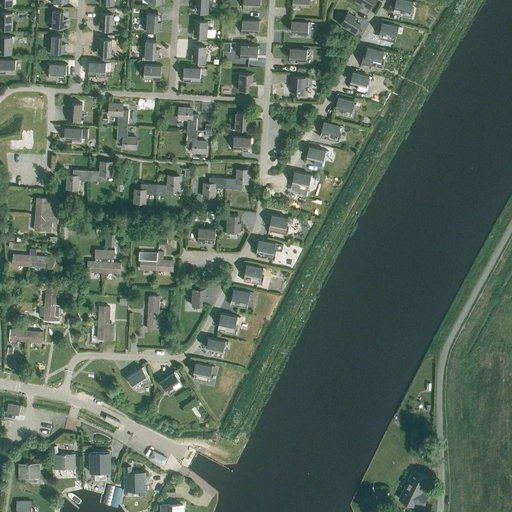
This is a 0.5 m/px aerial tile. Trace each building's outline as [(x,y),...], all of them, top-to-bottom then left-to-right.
[(195,0),(196,4),(199,4),(198,12),(209,13),(209,0),(195,0)] [(243,0),(243,4),(243,10),(252,10),(252,5),(254,5),(260,6),(260,0),(243,0)] [(292,0),(292,3),(299,4),(299,3),(301,4),(300,9),(309,10),(310,4),(310,0),(292,0)] [(355,0),(371,9),(370,8),(374,0),(355,0)] [(416,1),(410,0),(395,0),(394,7),(400,8),(402,8),(401,14),(410,16),(411,10),(413,1),(416,2),(416,1)] [(66,28),(66,19),(63,18),(64,10),(53,10),(52,27),(49,26),(49,27),(62,28),(66,28)] [(354,20),(357,15),(349,10),(346,15),(341,23),(338,22),(357,33),(356,32),(361,24),(356,21),(354,20)] [(16,12),(3,11),(0,11),(0,20),(2,21),(2,29),(13,29),(13,12),(16,12)] [(104,12),(100,12),(100,21),(103,21),(102,29),(113,30),(114,13),(117,13),(104,12)] [(160,31),(161,22),(158,21),(158,13),(148,13),(147,29),(144,29),(144,30),(157,31),(157,30),(160,31)] [(261,21),(261,20),(239,19),(239,20),(242,20),(242,29),(241,35),(250,35),(251,30),(253,30),(259,31),(260,21),(261,21)] [(198,20),(195,20),(194,29),(197,29),(197,37),(207,38),(208,21),(211,21),(211,20),(198,20)] [(312,22),(312,21),(290,20),(290,21),(291,21),(291,31),(297,31),(299,31),(299,36),(308,37),(308,31),(309,22),(312,22)] [(402,26),(381,21),(380,22),(382,22),(380,32),(386,33),(388,33),(386,39),(395,41),(397,35),(399,26),(402,27),(402,26)] [(15,36),(2,35),(0,35),(0,44),(2,45),(2,53),(12,53),(13,36),(15,36)] [(64,53),(65,44),(62,43),(62,35),(52,35),(51,52),(48,51),(48,52),(61,53),(64,53)] [(102,38),(99,38),(98,47),(101,47),(101,55),(111,56),(112,39),(115,39),(102,38)] [(158,58),(159,49),(156,48),(156,40),(146,40),(145,57),(142,56),(142,57),(143,57),(155,58),(158,58)] [(197,45),(193,44),(193,54),(196,54),(195,62),(206,62),(207,46),(210,46),(210,45),(197,44),(197,45)] [(260,46),(260,45),(238,44),(238,45),(241,45),(240,54),(240,60),(249,60),(249,55),(252,55),(258,55),(258,46),(260,46)] [(364,54),(363,53),(361,62),(371,64),(380,66),(382,60),(384,51),(387,52),(387,51),(366,46),(366,47),(367,47),(365,54),(364,54)] [(310,49),(289,47),(289,48),(290,48),(289,58),(295,58),(298,58),(297,64),(306,64),(307,59),(307,49),(310,49)] [(19,60),(19,59),(0,58),(0,69),(6,69),(6,72),(15,73),(16,60),(19,60)] [(109,63),(109,62),(87,61),(87,62),(89,62),(88,72),(96,72),(96,75),(105,75),(106,63),(109,63)] [(68,65),(68,64),(46,63),(49,63),(49,76),(58,77),(58,74),(66,74),(67,65),(68,65)] [(163,66),(163,65),(141,64),(144,65),(144,77),(153,78),(153,75),(161,75),(162,66),(163,66)] [(204,68),(204,67),(182,66),(182,67),(184,67),(183,77),(191,77),(191,80),(200,81),(201,68),(204,68)] [(372,76),(351,71),(353,72),(350,81),(356,83),(356,82),(358,83),(357,89),(365,91),(367,85),(370,76),(372,77),(372,76)] [(255,83),(255,73),(250,73),(237,72),(237,73),(240,73),(239,90),(249,90),(250,84),(249,84),(249,82),(255,83)] [(296,76),(290,75),(290,85),(291,85),(291,93),(305,94),(306,77),(309,77),(309,76),(296,76)] [(358,101),(337,96),(338,97),(336,106),(342,108),(342,107),(344,108),(342,114),(351,116),(353,110),(355,101),(358,101)] [(36,100),(16,99),(16,107),(28,107),(27,115),(35,116),(36,100)] [(81,120),(82,103),(72,102),(71,110),(66,110),(65,119),(71,119),(84,120),(81,120)] [(118,125),(128,126),(129,110),(122,109),(123,104),(109,103),(109,114),(118,115),(118,125)] [(187,129),(197,130),(198,114),(192,113),(192,108),(179,107),(179,118),(188,119),(187,129)] [(246,118),(246,112),(236,111),(235,128),(232,128),(232,129),(245,129),(251,130),(251,121),(246,120),(246,118)] [(324,121),(320,136),(337,140),(338,135),(341,125),(343,126),(322,120),(322,121),(324,121)] [(127,137),(128,126),(118,125),(117,142),(123,142),(123,147),(136,148),(136,137),(127,137)] [(87,138),(88,128),(85,128),(64,126),(64,127),(65,127),(64,137),(72,137),(72,143),(81,143),(82,138),(87,138)] [(197,141),(197,130),(187,129),(186,146),(193,146),(192,151),(206,152),(206,141),(197,141)] [(30,134),(22,133),(21,141),(10,141),(9,149),(29,150),(30,134)] [(253,138),(253,137),(231,135),(231,136),(234,136),(233,146),(234,146),(233,151),(242,152),(243,146),(245,147),(251,147),(252,137),(253,138)] [(329,151),(308,145),(307,146),(309,146),(306,156),(312,157),(313,157),(315,158),(313,163),(322,166),(323,160),(324,160),(326,150),(328,151),(329,151)] [(90,170),(89,180),(106,181),(106,174),(111,175),(112,162),(101,161),(101,170),(90,170)] [(89,180),(90,170),(74,169),(73,175),(68,175),(67,188),(78,188),(79,179),(89,180)] [(226,178),(226,188),(242,189),(242,182),(248,183),(248,169),(237,169),(237,178),(226,178)] [(314,175),(293,170),(293,171),(294,171),(292,181),(298,182),(300,182),(299,188),(308,190),(309,184),(311,175),(314,175)] [(157,184),(156,194),(173,195),(173,189),(178,189),(179,176),(168,175),(168,185),(157,184)] [(226,188),(226,178),(210,177),(210,183),(204,183),(203,196),(214,196),(215,187),(226,188)] [(156,194),(157,184),(141,183),(140,189),(135,189),(134,202),(145,203),(146,194),(156,194)] [(36,213),(58,215),(59,208),(51,207),(52,198),(37,197),(36,213)] [(242,232),(243,222),(237,222),(237,220),(238,220),(238,214),(228,214),(228,212),(227,234),(227,231),(237,231),(242,232)] [(58,222),(58,215),(36,213),(35,230),(52,231),(52,221),(58,222)] [(272,214),(268,230),(285,233),(287,227),(289,218),(291,219),(292,218),(270,214),(272,214)] [(217,229),(217,228),(196,227),(198,228),(198,237),(198,243),(207,243),(207,238),(209,238),(215,238),(216,229),(217,229)] [(96,237),(96,229),(80,229),(80,237),(96,237)] [(279,243),(257,239),(259,239),(257,249),(263,250),(265,251),(263,256),(272,258),(274,252),(276,243),(278,244),(279,243)] [(87,271),(104,272),(105,248),(95,247),(95,258),(95,256),(98,257),(98,261),(88,261),(87,271)] [(105,248),(104,272),(120,273),(121,262),(111,262),(111,257),(114,257),(114,259),(115,259),(115,248),(105,248)] [(30,255),(29,265),(45,266),(46,256),(35,255),(35,250),(30,249),(30,255)] [(157,259),(156,270),(173,271),(173,260),(163,260),(163,250),(158,250),(158,252),(158,259),(157,259)] [(139,251),(138,259),(140,259),(140,269),(156,270),(157,259),(158,259),(158,252),(139,251)] [(29,265),(30,255),(13,254),(12,264),(29,265)] [(264,276),(262,275),(263,268),(266,268),(245,263),(245,264),(246,264),(244,274),(245,274),(243,280),(249,281),(249,280),(252,281),(252,282),(262,284),(264,276)] [(208,297),(209,288),(203,288),(193,287),(194,285),(193,285),(192,306),(193,306),(193,305),(203,305),(203,299),(203,297),(208,297)] [(47,287),(45,303),(56,304),(57,288),(47,287)] [(231,298),(230,304),(238,306),(247,307),(248,301),(249,301),(250,292),(253,292),(232,288),(233,288),(231,298)] [(148,312),(159,312),(160,296),(149,296),(148,312)] [(44,315),(44,320),(55,320),(59,321),(60,304),(56,304),(45,303),(45,305),(44,315)] [(99,322),(109,322),(110,306),(100,306),(99,322)] [(158,329),(159,312),(148,312),(147,328),(158,329)] [(240,317),(241,316),(219,312),(219,313),(221,313),(219,323),(225,324),(227,324),(226,330),(234,332),(236,326),(238,317),(240,317)] [(26,341),(27,330),(28,322),(21,322),(21,330),(11,329),(10,339),(26,341)] [(109,332),(109,322),(99,322),(98,338),(114,339),(114,333),(109,332)] [(27,330),(26,341),(43,342),(43,331),(27,330)] [(228,341),(207,337),(208,338),(206,347),(212,348),(214,349),(213,355),(222,356),(223,350),(223,351),(225,341),(228,342),(228,341)] [(215,366),(194,361),(194,362),(195,362),(193,372),(195,372),(194,378),(209,381),(210,375),(212,366),(215,366)] [(145,365),(126,377),(127,377),(128,377),(133,385),(138,382),(138,381),(148,375),(142,367),(145,366),(145,365)] [(177,369),(159,381),(159,382),(160,381),(166,389),(171,386),(171,385),(180,379),(175,371),(177,370),(177,369)] [(19,414),(21,405),(9,402),(7,412),(19,414)] [(90,472),(110,472),(110,452),(90,452),(90,472)] [(155,452),(152,458),(164,464),(167,458),(155,452)] [(54,469),(75,468),(75,454),(54,454),(54,469)] [(39,463),(33,463),(19,463),(19,478),(39,477),(39,463)] [(124,464),(125,489),(131,489),(131,487),(139,487),(139,489),(139,494),(145,494),(145,489),(145,470),(131,470),(131,464),(124,464)] [(430,478),(413,470),(399,499),(416,507),(416,506),(422,509),(429,495),(423,492),(430,478)] [(16,511),(31,511),(31,501),(17,501),(16,511)]
